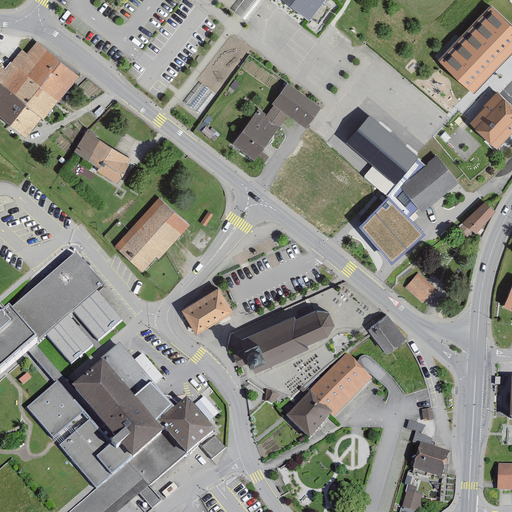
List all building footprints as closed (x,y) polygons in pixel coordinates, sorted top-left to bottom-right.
[(281,0),(310,22),(327,0),(281,0)] [(511,26),(491,7),(439,61),(473,93),(511,53),(511,26)] [(0,117),(26,140),(78,78),(37,43),(27,55),(21,51),(3,72),(0,69),(0,117)] [(306,131),(322,109),(288,85),(272,106),(273,107),(267,116),(259,110),(233,147),(255,163),(288,118),(306,131)] [(511,135),(511,107),(497,93),(485,106),(486,108),(471,124),(498,149),(511,135)] [(396,184),(418,159),(380,126),(358,152),(396,184)] [(117,186),(132,160),(98,141),(99,139),(88,132),(75,155),(100,169),(97,174),(117,186)] [(461,183),(437,157),(402,189),(425,215),(461,183)] [(320,188),(297,170),(277,196),(303,216),(320,195),(316,192),(320,188)] [(160,260),(190,227),(159,199),(115,248),(144,273),(158,258),(160,260)] [(495,214),(484,204),(465,226),(476,235),(495,214)] [(208,215),(201,226),(205,229),(213,218),(208,215)] [(0,384),(31,358),(88,424),(59,449),(96,491),(72,511),(120,511),(139,496),(151,510),(160,502),(148,489),(187,455),(190,458),(200,449),(211,462),(225,449),(215,438),(219,435),(189,400),(163,422),(143,399),(156,388),(155,387),(164,379),(143,356),(134,363),(120,347),(102,363),(104,365),(74,391),(39,351),(43,348),(40,344),(46,339),(69,366),(129,313),(75,252),(10,310),(15,315),(0,327),(0,331),(2,334),(0,336),(0,384)] [(435,291),(416,276),(405,290),(423,305),(435,291)] [(234,312),(219,288),(183,310),(198,334),(234,312)] [(331,314),(318,313),(317,311),(297,320),(296,316),(241,339),(245,350),(234,354),(240,367),(251,363),(256,373),(312,349),(310,344),(329,336),(328,334),(335,325),(331,314)] [(244,348),(239,337),(275,323),(272,314),(227,332),(235,351),(244,348)] [(405,340),(387,316),(370,330),(388,353),(405,340)] [(373,383),(345,356),(308,394),(310,396),(287,419),(310,441),(335,417),(337,419),(373,383)] [(276,396),(270,394),(267,402),(274,404),(276,396)] [(423,412),(426,423),(434,421),(431,410),(423,412)] [(431,448),(433,442),(416,435),(413,445),(421,447),(413,471),(442,479),(450,454),(431,448)] [(511,467),(499,467),(498,492),(511,492),(511,467)] [(417,511),(422,496),(407,492),(403,508),(416,511),(417,511)]
